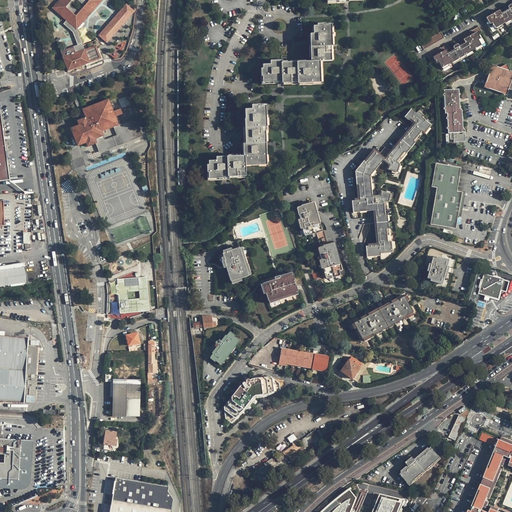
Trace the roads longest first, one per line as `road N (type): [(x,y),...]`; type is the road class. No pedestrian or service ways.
road 1 (primary): [(75,381),(27,50)]
road 2 (primary): [(496,332),(397,386),(281,414),(237,451),(218,487)]
road 3 (primary): [(300,511),(511,358)]
road 4 (residential): [(264,335),(382,277),(422,240),(481,257)]
road 5 (residential): [(94,371),(109,330),(165,315),(207,312),(264,335)]
road 6 (unknown): [(373,282),(343,181),(353,158),(399,125)]
road 7 (residential): [(264,335),(214,393),(218,487)]
road 8 (secondary): [(374,428),(258,511)]
road 9 (residential): [(511,432),(477,418),(436,504)]
road 10 (secondary): [(474,351),(374,428)]
road 11 (secondary): [(374,428),(481,363)]
road 12 (unknown): [(481,257),(467,292),(452,298),(387,273)]
